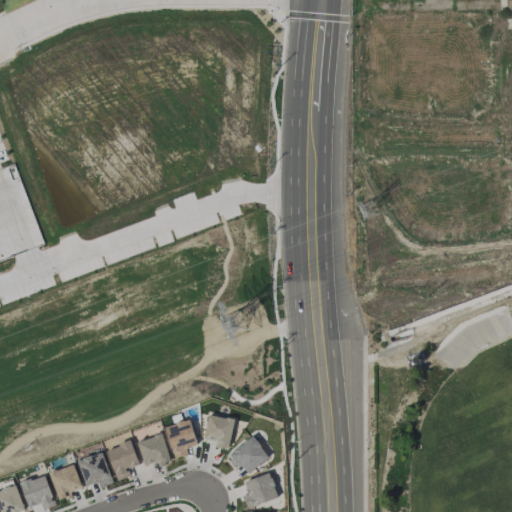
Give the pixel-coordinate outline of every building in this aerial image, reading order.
[(234,419),(208,414),(203,439),(215,441),(214,445),(228,448),(234,419)] [(174,459),(187,454),(186,448),(197,445),(189,419),(165,426),(174,459)] [(143,464),(154,461),(156,466),(171,461),(162,433),(136,441),(143,464)] [(226,456),(236,467),(239,464),(247,474),(268,455),(251,435),(226,456)] [(139,463),(130,441),(105,450),(117,480),(129,476),(126,468),(139,463)] [(86,486),(98,481),(100,487),(113,483),(101,451),(76,460),(86,486)] [(58,499),(66,496),(65,492),(81,486),(73,464),(49,472),(58,499)] [(277,499),(270,473),(243,480),(247,494),(242,495),(245,507),(277,499)] [(55,505),(44,474),(20,483),(28,506),(41,502),(43,509),(55,505)] [(18,511),(24,510),(16,484),(0,489),(0,511),(18,511)]
